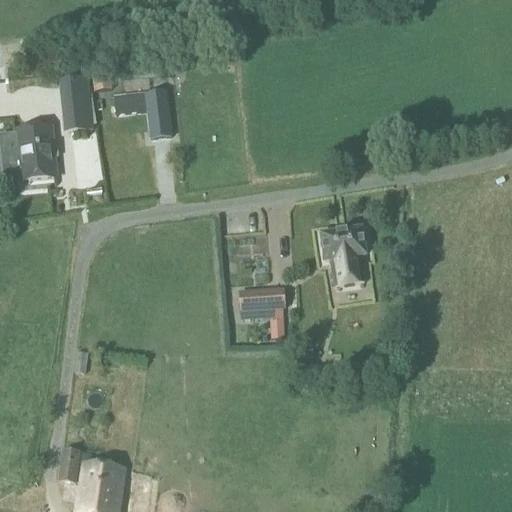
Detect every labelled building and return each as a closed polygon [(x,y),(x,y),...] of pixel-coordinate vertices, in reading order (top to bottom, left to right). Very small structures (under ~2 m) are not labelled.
[(158,80),(157,62),(133,63),(134,81),(158,80)] [(91,96),(112,92),(109,75),(88,79),(91,96)] [(63,87),(68,135),(91,132),(86,84),(63,87)] [(114,99),(116,118),(151,114),(154,143),(172,141),(166,93),(150,95),(114,99)] [(56,180),(51,130),(15,134),(20,184),(56,180)] [(364,286),(360,259),(365,258),(361,233),(321,239),(325,264),(330,263),(334,290),(364,286)] [(240,316),(286,313),(284,292),(239,295),(240,316)] [(270,343),(285,342),(284,323),(269,324),(270,343)] [(77,355),(74,375),(86,376),(88,356),(77,355)] [(300,386),(313,387),(313,374),(300,375),(300,386)] [(0,477),(17,478),(19,433),(0,432),(0,477)] [(81,456),(63,453),(58,485),(76,488),(76,490),(80,491),(77,511),(117,511),(124,473),(90,468),(92,458),(81,456)]
